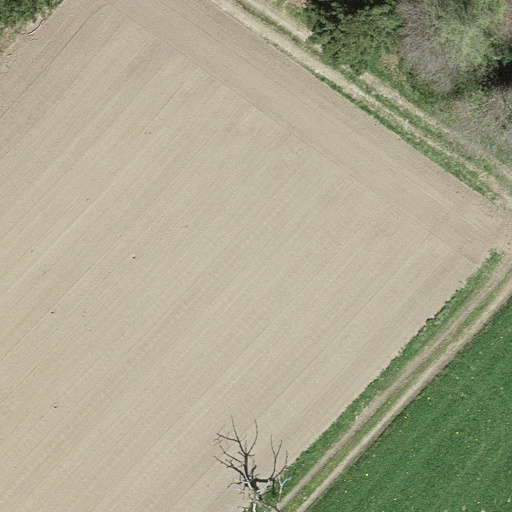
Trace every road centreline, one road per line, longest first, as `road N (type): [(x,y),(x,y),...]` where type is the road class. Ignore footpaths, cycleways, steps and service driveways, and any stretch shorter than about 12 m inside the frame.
road 1 (track): [(511,189),(495,170),(235,0)]
road 2 (track): [(284,511),(511,278)]
